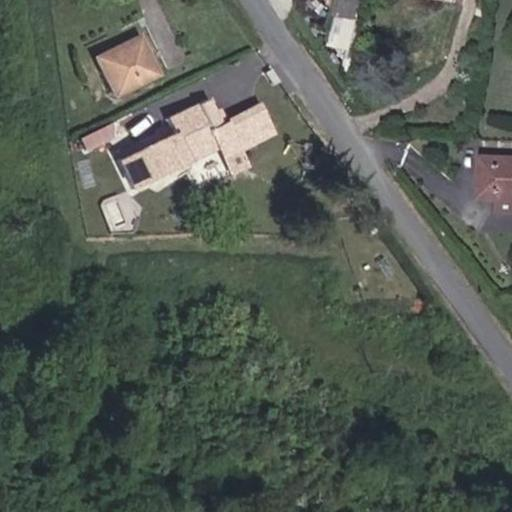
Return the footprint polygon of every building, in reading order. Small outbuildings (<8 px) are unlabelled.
[(359,46),(363,0),(340,0),(337,44),(359,46)] [(155,75),(137,38),(94,60),(112,97),(155,75)] [(234,142),(225,123),(218,127),(205,101),(164,121),(171,134),(138,150),(153,181),(186,165),(183,159),(212,144),(216,151),(234,142)] [(511,159),(485,158),(483,198),(500,199),(500,200),(511,200),(511,159)] [(511,212),(511,200),(500,200),(500,212),(511,212)]
